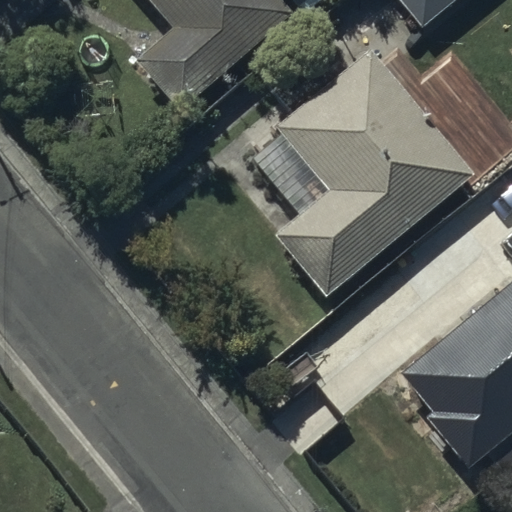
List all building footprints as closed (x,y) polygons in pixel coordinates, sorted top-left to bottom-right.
[(291,17),(275,0),(141,0),(173,36),(136,68),(177,116),(291,17)] [(324,0),(285,0),(301,19),(324,0)] [(460,0),(393,0),(421,33),(460,0)] [(473,180),(370,56),(271,132),(275,138),(248,159),(296,219),(271,240),(322,304),(473,180)] [(511,285),(398,382),(429,418),(422,423),(466,475),(511,436),(511,285)]
